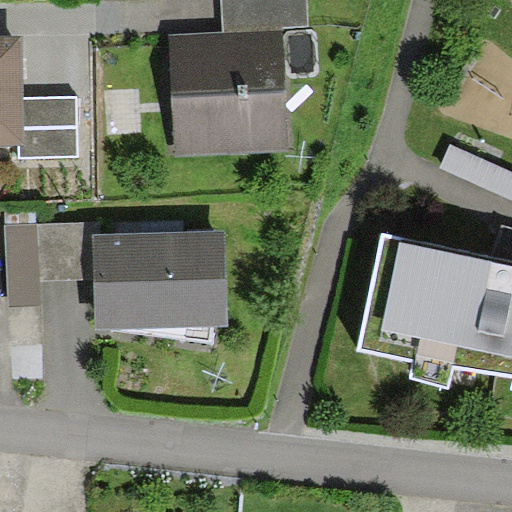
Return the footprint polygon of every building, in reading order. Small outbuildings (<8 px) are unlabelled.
[(223,0),(225,38),(169,41),(175,156),(290,150),(284,35),(311,33),(308,0),(223,0)] [(24,100),(22,37),(0,37),(0,142),(19,141),(20,161),(81,159),(79,98),(24,100)] [(511,173),(452,148),(441,171),(511,201),(511,173)] [(101,224),(36,229),(40,284),(95,280),(93,240),(102,240),(101,224)] [(36,229),(7,231),(12,311),(42,309),(40,284),(36,229)] [(95,280),(98,333),(225,327),(220,234),(102,240),(93,240),(95,280)] [(364,352),(416,362),(412,380),(452,389),(459,368),(511,377),(511,267),(386,242),(364,352)]
